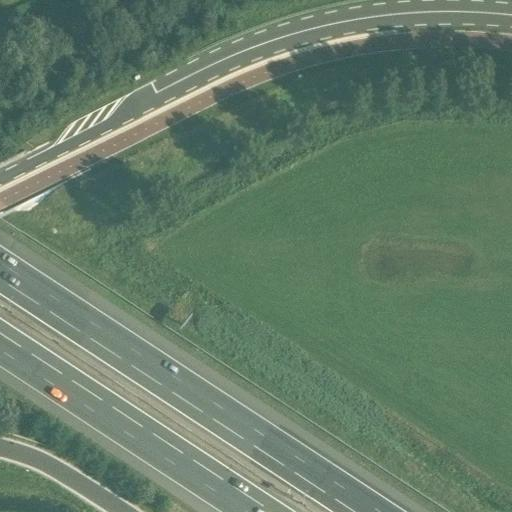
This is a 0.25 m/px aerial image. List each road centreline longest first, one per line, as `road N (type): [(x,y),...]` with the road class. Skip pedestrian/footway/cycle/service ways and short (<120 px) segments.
road 1 (tertiary): [(0,180),(291,35),(390,18),(511,21)]
road 2 (motorway): [(366,511),(0,271)]
road 3 (motorway): [(0,341),(259,511)]
road 4 (unclassified): [(0,450),(64,475),(120,511)]
